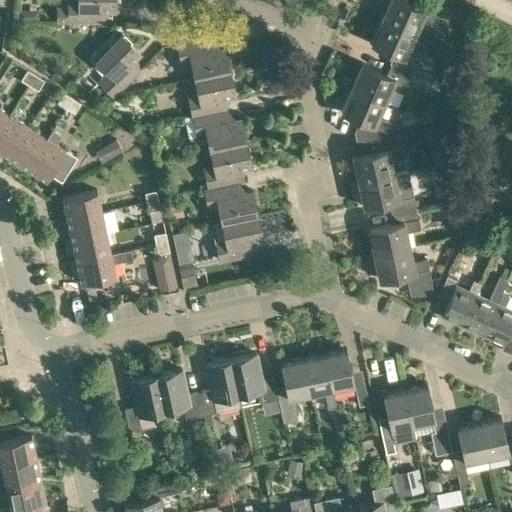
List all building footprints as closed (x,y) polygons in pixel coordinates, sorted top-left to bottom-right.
[(113,9),(113,0),(67,0),(67,6),(56,5),(56,21),(67,21),(100,22),(100,9),(113,9)] [(404,0),(389,0),(382,18),(415,33),(421,19),(434,25),(438,16),(443,5),(432,0),(417,0),(416,5),(404,0)] [(443,5),(438,16),(451,18),(455,10),(443,5)] [(28,20),(29,9),(18,9),(18,19),(28,20)] [(415,33),(382,18),(371,42),(393,52),(389,62),(390,62),(390,63),(420,76),(430,80),(433,73),(415,66),(417,61),(421,52),(409,47),(415,33)] [(105,87),(113,95),(139,69),(130,61),(139,51),(122,34),(97,59),(114,77),(105,87)] [(210,35),(178,42),(181,54),(190,52),(195,76),(231,68),(226,44),(212,47),(210,35)] [(362,62),(352,86),(385,101),(391,87),(408,94),(415,79),(418,80),(420,76),(390,63),(386,73),(362,62)] [(21,78),(29,83),(35,73),(27,68),(21,78)] [(191,102),(193,113),(193,114),(225,107),(223,95),(236,92),(231,68),(195,76),(200,100),(191,102)] [(35,73),(29,83),(37,88),(44,78),(35,73)] [(385,101),(352,86),(341,109),(366,120),(361,131),(363,141),(375,138),(400,133),(400,132),(389,135),(387,129),(391,120),(378,114),(385,101)] [(57,101),(66,106),(72,96),(64,90),(57,101)] [(72,96),(66,106),(74,111),(80,101),(72,96)] [(0,129),(10,114),(0,107),(0,129)] [(193,114),(193,113),(183,115),(188,136),(207,132),(210,148),(246,140),(241,116),(228,118),(225,107),(193,114)] [(10,114),(0,129),(0,149),(9,156),(28,125),(10,114)] [(28,125),(9,156),(28,167),(47,137),(28,125)] [(52,127),(47,137),(28,167),(47,179),(50,173),(61,180),(77,155),(56,142),(61,133),(52,127)] [(353,155),(358,180),(394,173),(391,157),(404,154),(402,143),(400,133),(375,138),(377,150),(353,155)] [(117,137),(95,150),(102,162),(123,149),(117,137)] [(200,187),(237,179),(241,179),(238,167),(251,164),(246,140),(210,148),(215,172),(206,174),(207,182),(199,183),(200,187)] [(444,160),(442,150),(433,152),(435,162),(444,160)] [(394,173),(358,180),(364,206),(388,201),(391,211),(392,211),(392,212),(416,207),(411,184),(397,187),(394,173)] [(237,179),(200,187),(200,192),(205,191),(207,199),(217,197),(221,220),(222,221),(257,213),(252,189),(239,192),(237,179)] [(62,196),(66,218),(101,210),(97,188),(62,196)] [(144,190),(146,200),(158,198),(156,188),(144,190)] [(158,198),(146,200),(148,210),(160,207),(158,198)] [(166,204),(169,218),(184,214),(181,200),(166,204)] [(368,227),(374,254),(409,246),(406,230),(420,227),(416,207),(392,212),(394,222),(368,227)] [(101,210),(66,218),(71,239),(106,231),(101,210)] [(212,222),(217,247),(220,259),(253,252),(250,241),(262,238),(257,213),(222,221),(221,220),(212,222)] [(153,233),(155,243),(167,240),(165,230),(153,233)] [(106,231),(71,239),(75,260),(110,252),(106,231)] [(167,240),(155,243),(157,252),(169,250),(167,240)] [(409,246),(374,254),(379,278),(405,273),(407,284),(431,279),(426,259),(413,262),(409,246)] [(110,252),(75,260),(80,282),(115,274),(113,262),(125,259),(126,262),(134,260),(131,248),(111,253),(110,252)] [(169,252),(151,256),(159,290),(175,286),(178,286),(171,258),(169,252)] [(191,258),(177,261),(180,276),(195,273),(191,258)] [(180,276),(183,290),(197,286),(195,273),(180,276)] [(442,313),(462,323),(476,292),(481,281),(473,278),(468,289),(455,283),(457,278),(447,274),(438,294),(449,298),(442,313)] [(476,292),(462,323),(483,332),(502,291),(501,290),(506,277),(498,274),(493,287),(489,298),(476,292)] [(502,291),(483,332),(503,341),(507,333),(511,335),(511,308),(505,305),(509,294),(502,291)] [(105,303),(104,295),(87,298),(88,307),(105,303)] [(346,346),(324,351),(332,386),(354,382),(346,346)] [(256,351),(231,357),(238,392),(239,392),(257,388),(259,401),(278,397),(276,385),(273,374),(262,377),(256,351)] [(324,351),(303,356),(310,391),(324,388),(328,407),(336,405),(332,387),(332,386),(324,351)] [(288,395),(278,397),(283,421),(297,418),(292,395),(310,391),(303,356),(281,361),(288,395)] [(199,390),(204,413),(206,423),(212,422),(210,412),(241,405),(239,392),(238,392),(231,357),(205,362),(211,388),(199,390)] [(182,367),(156,373),(164,408),(182,404),(185,417),(204,413),(199,390),(187,393),(182,367)] [(131,378),(136,403),(124,406),(129,429),(154,424),(151,411),(164,408),(156,373),(131,378)] [(427,382),(405,387),(413,422),(435,418),(427,382)] [(365,385),(355,387),(358,404),(368,402),(365,385)] [(383,392),(388,415),(378,417),(386,452),(396,450),(391,427),(413,422),(405,387),(383,392)] [(501,415),(479,420),(487,455),(509,450),(501,415)] [(463,454),(453,456),(459,484),(469,482),(464,460),(487,455),(479,420),(457,425),(463,454)] [(447,427),(434,429),(430,430),(435,453),(452,450),(447,427)] [(0,440),(0,458),(1,463),(36,455),(31,434),(0,440)] [(36,455),(1,463),(5,484),(40,476),(36,455)] [(289,457),(286,473),(301,476),(304,460),(289,457)] [(205,459),(200,464),(202,471),(209,473),(214,468),(212,461),(205,459)] [(162,468),(165,479),(176,477),(173,465),(162,468)] [(397,471),(402,495),(423,490),(418,467),(397,471)] [(238,482),(235,468),(225,470),(228,485),(238,482)] [(40,476),(5,484),(10,505),(45,497),(40,476)] [(170,492),(186,489),(184,478),(183,478),(168,481),(168,482),(170,492)] [(374,503),(356,507),(356,511),(385,511),(385,509),(396,507),(391,483),(371,487),(374,503)] [(216,491),(218,503),(229,501),(227,489),(216,491)] [(459,489),(436,494),(439,506),(462,502),(459,489)] [(124,502),(125,511),(162,511),(159,494),(148,496),(124,502)] [(339,494),(325,497),(313,500),(315,511),(356,511),(356,507),(342,509),(339,494)] [(291,511),(311,511),(308,495),(289,499),(291,511)] [(48,511),(45,497),(10,505),(11,511),(48,511)]
